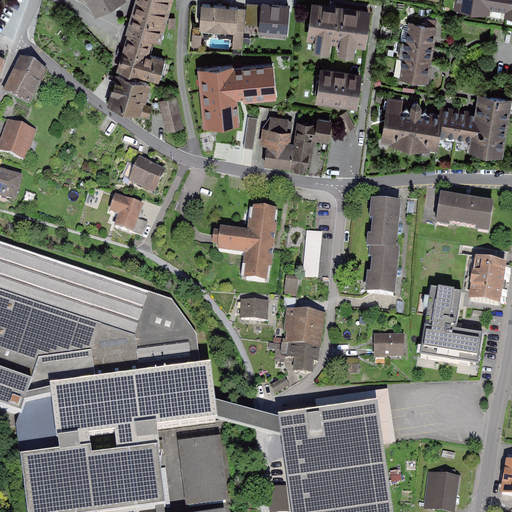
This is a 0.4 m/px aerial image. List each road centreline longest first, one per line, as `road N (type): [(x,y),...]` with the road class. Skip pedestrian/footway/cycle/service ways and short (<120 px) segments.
road 1 (residential): [(345,186),(323,361),(314,376),(258,409)]
road 2 (residential): [(186,160),(20,44)]
road 3 (residential): [(511,181),(345,186)]
road 4 (residential): [(184,0),(181,80),(196,162)]
road 5 (residential): [(511,348),(482,506)]
road 6 (residential): [(345,186),(196,162)]
